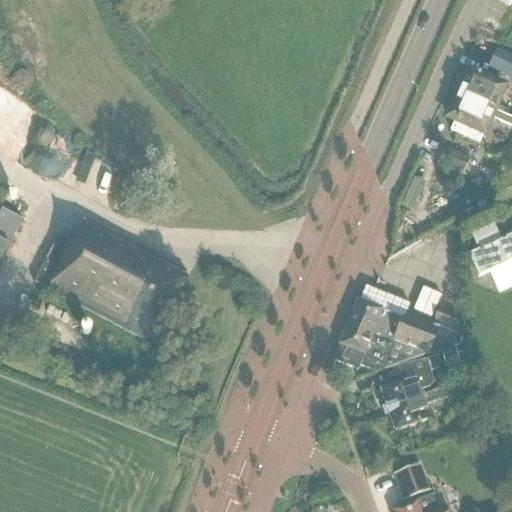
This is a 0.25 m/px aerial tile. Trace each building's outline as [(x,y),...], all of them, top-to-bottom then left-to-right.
[(511,81),(511,58),(496,51),(487,69),(511,81)] [(457,98),(505,119),(508,114),(495,108),(504,90),(468,74),(457,98)] [(503,123),(505,119),(457,98),(447,120),(455,124),(450,134),(478,146),(491,118),(503,123)] [(462,177),(469,162),(443,150),(437,165),(462,177)] [(0,215),(0,260),(20,222),(2,212),(0,215)] [(160,261),(85,221),(75,239),(72,238),(69,243),(58,237),(33,284),(44,290),(152,347),(187,280),(158,265),(160,261)] [(511,236),(468,256),(478,278),(511,262),(511,236)] [(393,344),(403,322),(357,303),(338,348),(339,348),(334,362),(358,372),(359,368),(376,375),(383,371),(389,369),(397,351),(394,345),(393,344)] [(455,334),(461,320),(439,311),(433,325),(455,334)] [(397,351),(389,369),(424,357),(426,358),(436,334),(403,320),(403,322),(393,344),(394,345),(397,351)] [(440,353),(443,364),(457,360),(456,357),(462,355),(459,346),(440,353)] [(402,405),(421,398),(419,392),(435,386),(430,373),(442,369),(438,356),(397,368),(403,385),(380,393),(385,410),(384,410),(386,417),(399,413),(398,410),(402,406),(402,405)] [(399,413),(386,417),(387,417),(388,417),(394,434),(429,422),(424,408),(451,398),(448,390),(432,395),(432,394),(421,398),(402,405),(402,406),(398,410),(399,413)] [(403,504),(430,493),(419,466),(393,477),(403,504)] [(440,511),(433,496),(392,511),(446,511),(446,509),(440,511)]
